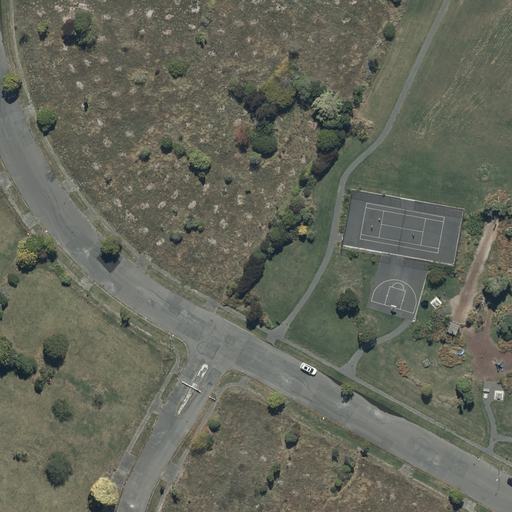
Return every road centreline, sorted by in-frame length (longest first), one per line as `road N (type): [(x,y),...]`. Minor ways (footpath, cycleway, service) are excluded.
road 1 (unclassified): [(0,102),(16,148),(61,220),(122,279),(511,499)]
road 2 (track): [(130,511),(223,339)]
